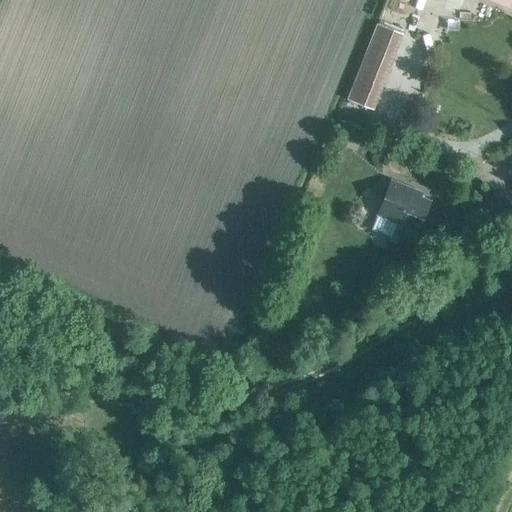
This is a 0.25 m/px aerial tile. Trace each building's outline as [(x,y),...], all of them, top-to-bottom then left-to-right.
[(511,1),(511,0),(485,0),(508,9),(511,1)] [(372,111),(402,35),(377,25),(347,101),(372,111)] [(341,134),(361,142),(366,129),(346,121),(341,134)] [(425,221),(433,201),(421,197),(423,192),(390,180),(376,217),(401,227),(406,214),(425,221)] [(245,363),(247,374),(270,370),(269,360),(245,363)]
